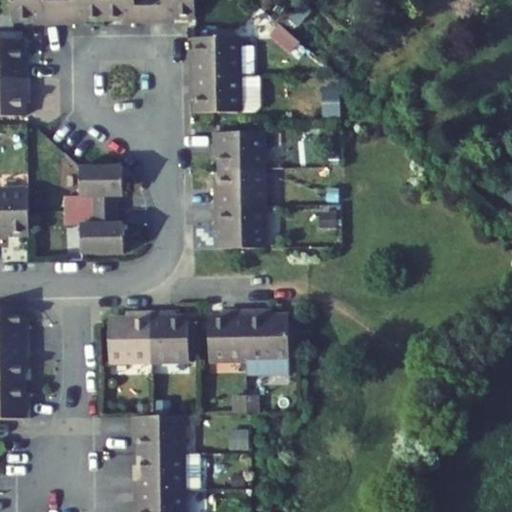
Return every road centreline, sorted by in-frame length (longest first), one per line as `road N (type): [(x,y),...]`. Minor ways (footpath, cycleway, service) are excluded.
road 1 (residential): [(167,45),(87,47),(89,126),(168,124)]
road 2 (residential): [(168,124),(171,226),(163,262),(133,281),(72,281)]
road 3 (residential): [(72,281),(79,494)]
